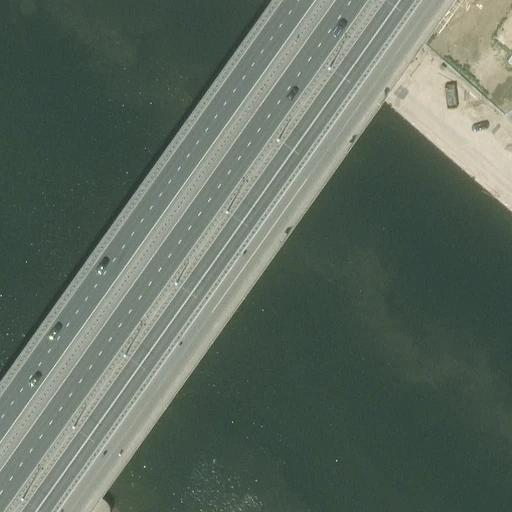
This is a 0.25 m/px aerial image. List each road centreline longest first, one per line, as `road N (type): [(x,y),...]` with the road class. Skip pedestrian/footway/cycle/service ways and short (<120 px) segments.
road 1 (primary): [(0,491),(345,0)]
road 2 (primary): [(298,0),(0,418)]
road 3 (residential): [(325,0),(497,147)]
